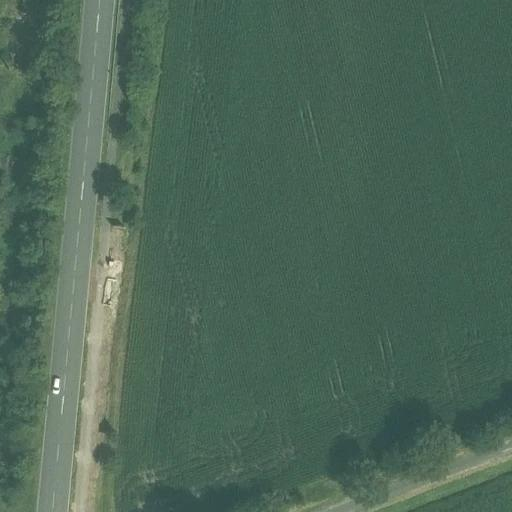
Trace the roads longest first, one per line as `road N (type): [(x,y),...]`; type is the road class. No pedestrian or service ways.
road 1 (primary): [(52,511),(99,0)]
road 2 (unclassified): [(325,511),(511,441)]
